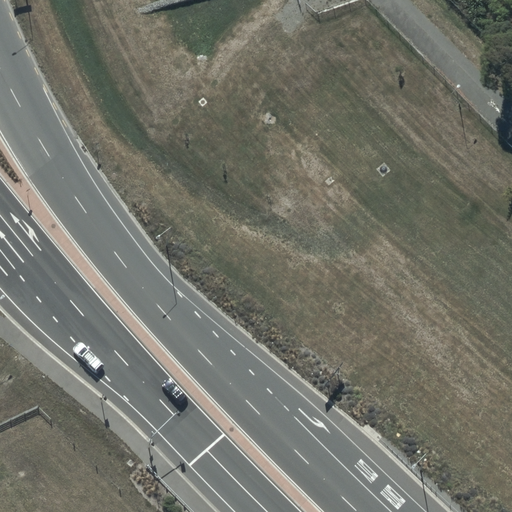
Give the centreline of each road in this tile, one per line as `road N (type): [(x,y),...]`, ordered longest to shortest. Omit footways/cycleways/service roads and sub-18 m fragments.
road 1 (secondary): [(0,69),(117,256),(357,511)]
road 2 (secondary): [(269,511),(69,302),(0,215)]
